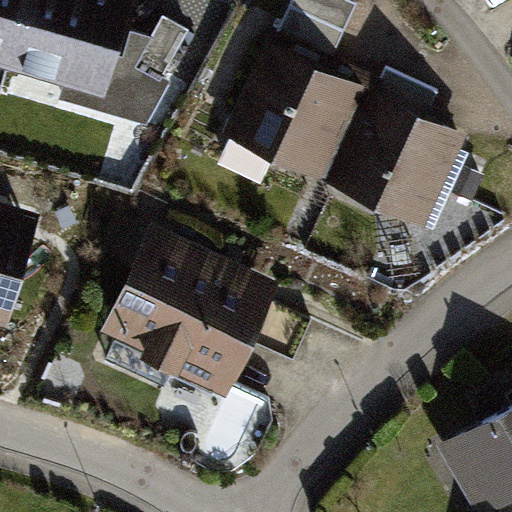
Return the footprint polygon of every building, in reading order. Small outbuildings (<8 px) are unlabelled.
[(125,0),(0,0),(0,51),(101,82),(125,0)] [(260,40),(224,126),(318,165),(354,80),(260,40)] [(374,89),(333,176),(419,216),(460,128),(374,89)] [(0,311),(31,209),(0,200),(0,311)] [(279,274),(151,216),(100,328),(228,386),(279,274)] [(480,511),(511,491),(511,395),(432,448),(474,511),(480,511)]
